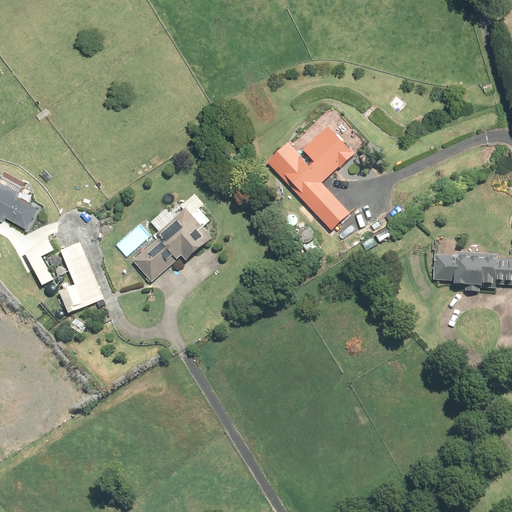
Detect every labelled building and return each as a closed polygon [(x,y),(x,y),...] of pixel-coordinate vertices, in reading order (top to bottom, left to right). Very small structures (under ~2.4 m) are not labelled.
[(286,145),(265,165),(330,232),(348,215),(321,186),(353,155),(327,128),(300,153),(312,165),(309,168),(286,145)] [(349,148),(358,140),(351,131),(341,139),(349,148)] [(0,216),(6,220),(8,216),(30,228),(42,208),(17,194),(20,189),(1,178),(0,179),(0,216)] [(132,260),(153,284),(191,249),(198,257),(217,240),(207,229),(216,221),(203,207),(207,203),(198,192),(179,209),(175,205),(154,225),(162,234),(132,260)] [(25,252),(45,286),(58,278),(47,257),(58,251),(51,237),(25,252)] [(72,313),(108,299),(85,241),(64,248),(76,279),(61,284),(72,313)] [(454,257),(435,256),(433,282),(451,283),(451,287),(495,290),(495,286),(511,287),(511,261),(499,261),(499,257),(454,254),(454,257)]
